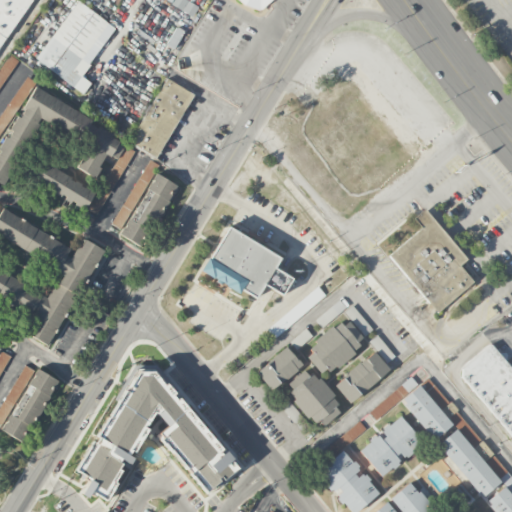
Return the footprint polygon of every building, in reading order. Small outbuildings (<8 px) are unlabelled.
[(0,0),(0,44),(31,0),(0,0)] [(76,0),(35,60),(83,93),(90,82),(81,76),(115,27),(76,0)] [(235,0),(268,12),(272,0),(235,0)] [(0,66),(0,86),(18,60),(8,54),(0,66)] [(192,93),(164,78),(129,144),(157,159),(192,93)] [(0,150),(0,183),(6,187),(39,120),(87,144),(76,168),(95,177),(106,154),(116,159),(127,138),(30,90),(0,150)] [(133,151),(124,146),(88,210),(97,215),(133,151)] [(85,209),(94,192),(38,161),(29,179),(85,209)] [(120,236),(142,248),(176,185),(155,173),(120,236)] [(49,346),(102,248),(81,237),(75,248),(1,208),(0,210),(0,237),(63,271),(49,296),(0,269),(0,297),(38,318),(29,335),(49,346)] [(413,217),(423,208),(466,259),(459,265),(472,282),(436,312),(389,255),(421,228),(413,217)] [(228,227),(279,258),(273,267),(291,278),(281,294),(264,283),(255,298),(204,267),(228,227)] [(306,357),(319,374),(326,368),(329,373),(360,348),(355,342),(361,338),(345,318),(308,347),(312,352),(306,357)] [(490,343),(511,369),(511,438),(456,372),(490,343)] [(269,390),(301,367),(287,347),(255,371),(269,390)] [(0,351),(0,372),(9,356),(0,351)] [(389,369),(372,351),(333,386),(350,404),(389,369)] [(0,408),(0,424),(2,426),(0,430),(0,431),(26,443),(56,379),(35,369),(34,371),(21,364),(0,408)] [(287,384),(292,390),(288,393),(318,430),(342,411),(307,367),(287,384)] [(75,470),(89,479),(91,492),(104,500),(126,463),(126,454),(137,446),(146,429),(144,426),(150,417),(155,413),(165,426),(159,435),(165,443),(166,444),(205,493),(233,471),(236,467),(224,451),(215,447),(166,384),(140,368),(128,389),(119,395),(92,442),(89,445),(75,470)] [(432,441),(452,426),(419,383),(400,399),(432,441)] [(285,412),(292,407),(286,399),(279,404),(285,412)] [(423,442),(397,414),(356,451),(382,479),(423,442)] [(500,482),(456,428),(436,444),(480,498),(500,482)] [(347,511),(355,511),(379,492),(343,449),(315,472),(347,511)] [(372,511),(435,511),(411,480),(387,499),(388,499),(372,511)] [(494,511),(511,511),(511,494),(505,485),(485,500),(494,511)]
